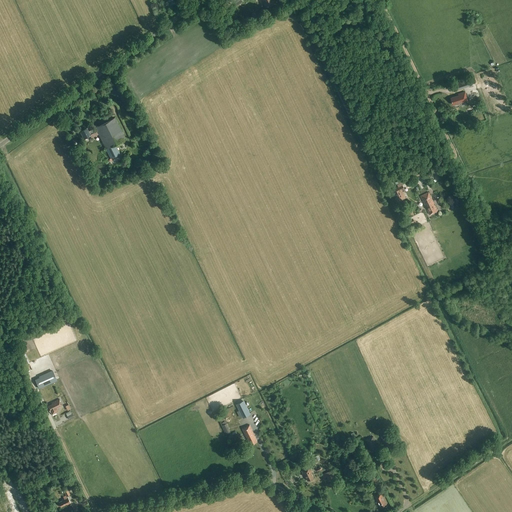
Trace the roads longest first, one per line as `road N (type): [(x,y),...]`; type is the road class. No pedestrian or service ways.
road 1 (track): [(440,484),(508,436),(441,301),(506,261),(469,181)]
road 2 (unclassified): [(0,145),(202,0)]
road 3 (unclassified): [(307,511),(278,487),(250,478),(117,511)]
road 4 (track): [(296,0),(384,183)]
